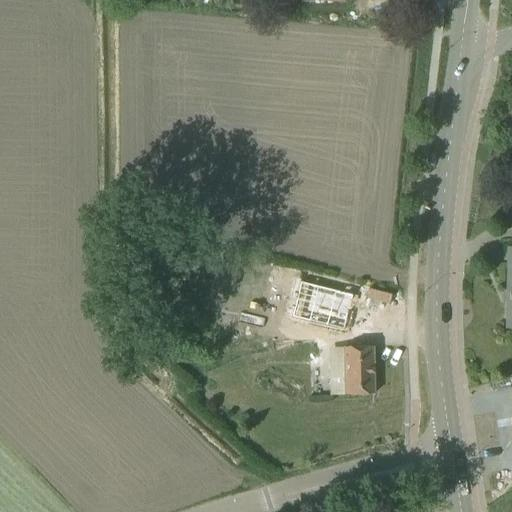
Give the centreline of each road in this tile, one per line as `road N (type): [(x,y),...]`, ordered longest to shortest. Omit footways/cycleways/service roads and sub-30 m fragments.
road 1 (tertiary): [(450,456),(438,287),(462,48)]
road 2 (unclassified): [(217,511),(327,474),(450,456)]
